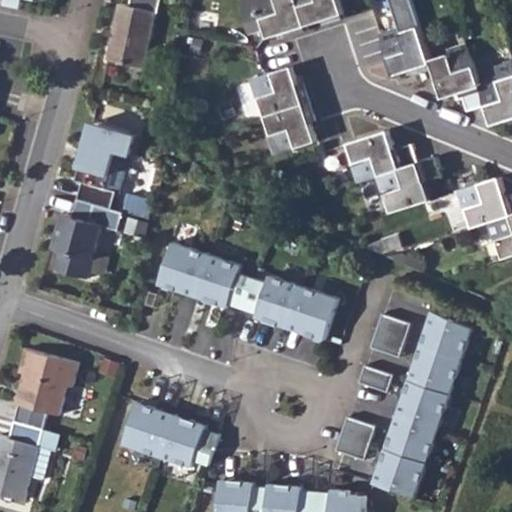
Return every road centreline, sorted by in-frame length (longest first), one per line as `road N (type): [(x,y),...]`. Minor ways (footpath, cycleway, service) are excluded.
road 1 (residential): [(0,297),(266,391)]
road 2 (residential): [(71,47),(0,297)]
road 3 (residential): [(511,155),(359,94),(334,64)]
road 4 (residential): [(336,389),(318,437),(255,422),(266,391)]
